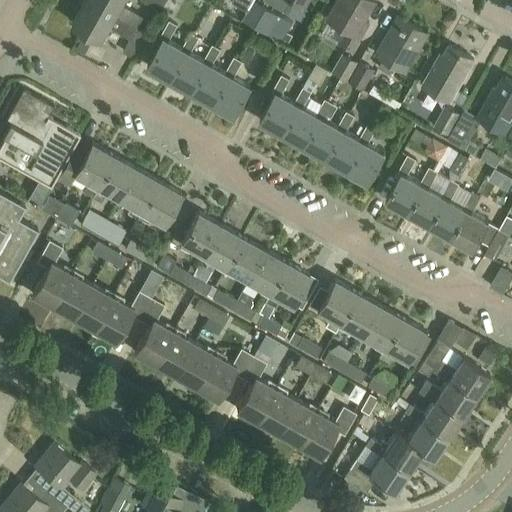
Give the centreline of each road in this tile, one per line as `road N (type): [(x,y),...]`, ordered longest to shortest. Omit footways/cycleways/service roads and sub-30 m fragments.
road 1 (residential): [(511,309),(479,293),(424,290),(249,190),(206,138),(4,25)]
road 2 (tertiary): [(237,476),(4,340)]
